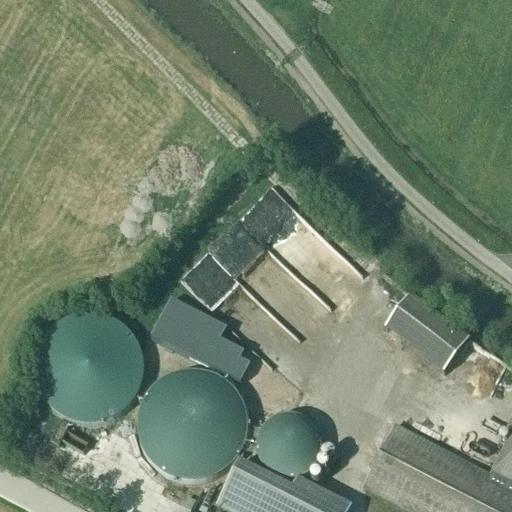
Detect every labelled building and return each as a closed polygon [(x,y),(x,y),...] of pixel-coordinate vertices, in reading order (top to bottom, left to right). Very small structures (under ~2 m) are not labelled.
[(297,246),(284,257),(322,299),(332,290),(325,282),(331,276),(327,272),(324,275),(317,268),(323,263),(320,259),(327,253),(316,241),(303,253),(297,246)] [(216,304),(266,356),(290,332),(239,281),(216,304)] [(385,333),(444,377),(468,345),(409,301),(385,333)] [(75,429),(82,430),(90,430),(97,429),(104,428),(111,425),(118,422),(124,417),(129,412),(134,406),(138,400),(141,393),(143,386),(144,379),(144,371),(143,364),(141,357),(138,350),(134,344),(130,338),(124,333),(118,328),(112,325),(105,322),(98,320),(90,319),(83,320),(76,321),(69,323),(62,326),(56,330),(50,335),(45,340),(41,346),(37,353),(35,360),(33,367),(33,375),(33,382),(35,389),(37,396),(40,403),(44,409),(49,414),(55,419),(61,423),(68,426),(75,429)] [(179,486),(186,487),(194,487),(201,487),(208,485),(215,482),(222,479),(228,474),(233,469),(238,463),(242,457),(244,450),(246,443),(248,436),(248,428),(247,421),(245,414),(242,407),(238,401),(233,395),(228,390),(222,385),(216,382),(209,379),(202,377),(194,377),(187,377),(179,378),(172,380),(166,383),(159,387),(154,392),(149,397),(144,404),(141,410),(139,417),(137,424),(137,432),(137,439),(139,446),(141,453),(144,460),(148,466),(153,472),(159,476),(165,480),(172,484),(179,486)] [(279,421),(275,423),(270,426),(266,429),(263,433),(260,437),(258,442),(256,447),(256,452),(256,457),(257,462),(259,467),(262,471),(265,475),(269,478),(273,481),(278,483),(283,485),(288,485),(293,485),(298,484),(303,482),(307,479),(311,476),(315,472),(317,468),(320,463),(321,458),(321,453),(321,448),(320,443),(318,438),(316,434),(312,430),(309,427),(304,424),(299,422),(295,420),(289,420),(284,420),(279,421)] [(511,511),(511,436),(490,479),(395,429),(364,489),(409,511),(511,511)] [(301,499),(239,468),(217,511),(218,511),(299,511),(295,510),(301,499)]
